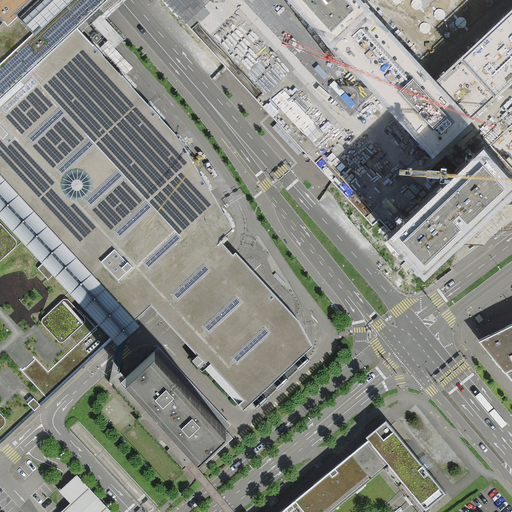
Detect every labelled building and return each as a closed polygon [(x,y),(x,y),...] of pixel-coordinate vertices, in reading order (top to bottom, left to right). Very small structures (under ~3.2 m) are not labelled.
[(0,95),(77,28),(83,23),(107,0),(0,0),(0,16),(4,21),(0,24),(0,95)] [(292,0),(235,0),(246,11),(254,19),(270,37),(278,45),(295,63),(303,72),(312,81),(358,130),(388,102),(341,52),(335,46),(333,44),(292,0)] [(292,0),(333,44),(335,46),(373,10),(363,0),(292,0)] [(438,79),(474,117),(511,81),(511,9),(489,31),(457,61),(438,79)] [(373,10),(335,46),(341,52),(388,102),(394,108),(400,114),(436,153),(474,117),(438,79),(431,72),(397,37),(373,10)] [(80,31),(77,28),(0,95),(0,175),(137,321),(151,308),(154,312),(160,318),(166,325),(198,359),(193,364),(203,375),(209,369),(243,404),(239,408),(244,413),(314,349),(310,342),(297,317),(290,310),(241,257),(238,255),(234,259),(228,254),(220,245),(234,233),(215,200),(193,163),(177,135),(169,127),(141,96),(109,61),(83,34),(80,31)] [(401,225),(392,233),(425,268),(433,260),(442,252),(451,244),(460,235),(468,228),(474,223),(483,215),(488,210),(493,205),(511,188),(511,168),(490,144),(463,169),(434,195),(415,213),(404,222),(401,225)] [(0,175),(0,211),(115,335),(121,342),(126,337),(141,324),(137,321),(0,175)] [(0,441),(112,338),(115,335),(0,211),(0,441)] [(511,319),(501,325),(478,335),(511,376),(511,319)] [(125,379),(122,382),(194,458),(227,428),(196,396),(182,381),(154,352),(125,379)] [(194,458),(122,382),(119,385),(192,461),(194,458)] [(330,511),(390,464),(427,510),(446,494),(416,458),(386,421),(376,429),(366,437),(370,442),(357,453),(324,480),(284,511),(330,511)] [(234,436),(227,428),(194,458),(201,466),(234,436)] [(115,511),(76,471),(59,488),(71,500),(61,510),(62,511),(115,511)]
